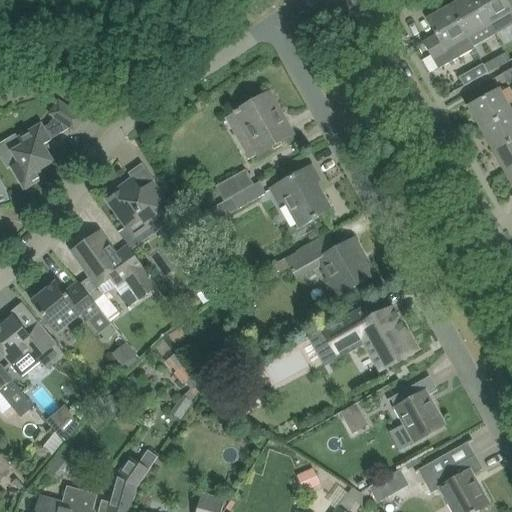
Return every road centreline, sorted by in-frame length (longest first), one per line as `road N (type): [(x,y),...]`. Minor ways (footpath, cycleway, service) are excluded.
road 1 (residential): [(511,456),(257,22)]
road 2 (residential): [(0,258),(135,94),(180,58),(257,22)]
road 3 (residential): [(511,278),(358,0)]
